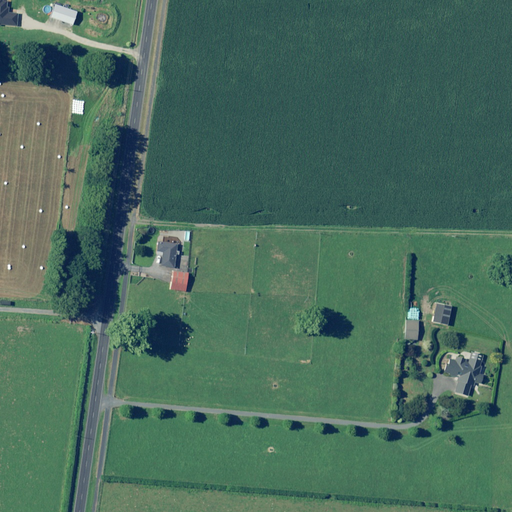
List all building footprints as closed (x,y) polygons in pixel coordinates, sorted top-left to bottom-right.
[(6,7),(7,2),(2,2),(2,0),(0,0),(0,25),(16,26),(17,14),(9,13),(10,8),(6,7)] [(177,244),(158,242),(157,252),(162,252),(161,266),(175,267),(177,244)] [(189,273),(173,270),(170,289),(186,292),(189,273)] [(419,321),(406,321),(405,339),(418,340),(419,321)] [(455,381),(456,382),(453,392),(466,396),(470,385),(474,386),(475,382),(481,384),(484,375),(481,374),(487,357),(470,351),(466,361),(464,360),(464,358),(457,355),(455,360),(447,358),(442,373),(456,378),(455,381)]
